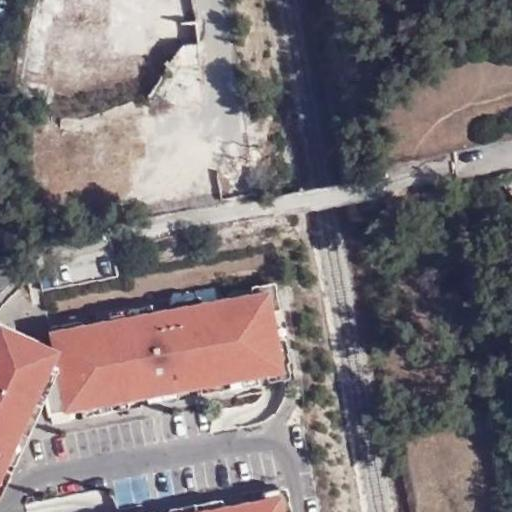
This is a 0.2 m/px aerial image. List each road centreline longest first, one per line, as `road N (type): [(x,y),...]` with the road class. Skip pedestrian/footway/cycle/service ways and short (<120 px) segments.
road 1 (unknown): [(118,238),(376,185)]
road 2 (unknown): [(208,0),(212,97),(192,223)]
road 3 (residential): [(0,275),(23,258),(118,238)]
